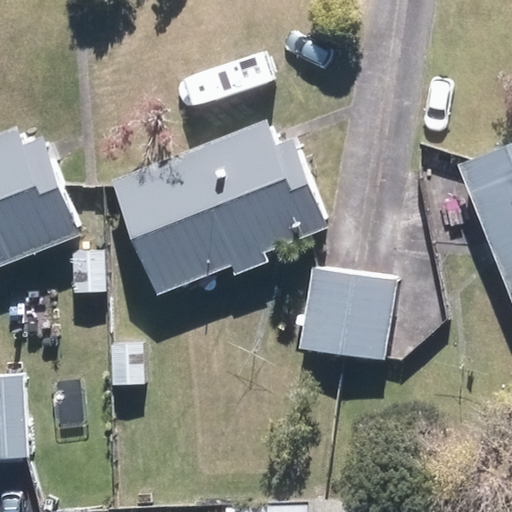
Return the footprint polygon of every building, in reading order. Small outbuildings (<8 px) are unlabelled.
[(273,240),(335,216),(301,131),(288,137),(277,110),(123,171),(168,283),(239,255),(244,264),(277,251),(273,240)] [(0,262),(0,259),(90,225),(51,126),(36,132),(28,116),(0,126),(0,270),(3,269),(0,262)] [(511,135),(468,153),(511,264),(511,135)] [(113,244),(80,245),(81,285),(114,284),(113,244)] [(353,345),(365,265),(321,258),(309,338),(353,345)] [(365,265),(353,345),(393,351),(405,270),(365,265)] [(33,367),(0,369),(0,452),(38,450),(33,367)] [(315,511),(315,498),(274,499),(273,511),(315,511)]
